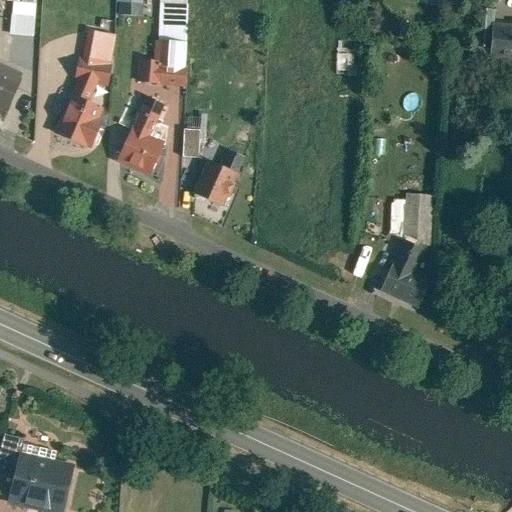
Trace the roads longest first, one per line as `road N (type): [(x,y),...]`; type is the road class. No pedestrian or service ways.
road 1 (unclassified): [(0,144),(511,377)]
road 2 (primary): [(0,324),(421,511)]
